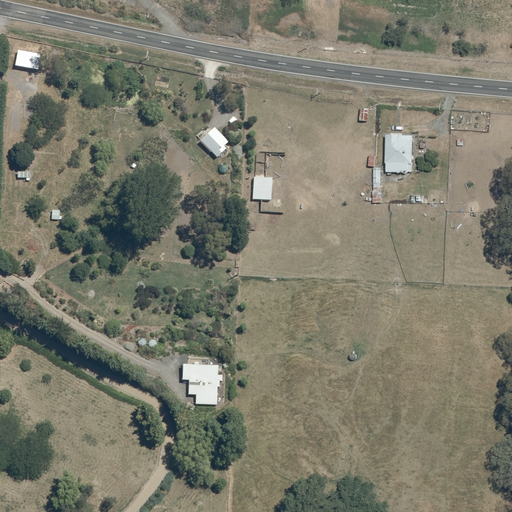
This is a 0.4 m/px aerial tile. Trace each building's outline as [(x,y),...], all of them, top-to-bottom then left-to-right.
[(42,53),(19,49),(16,65),(39,69),(42,53)] [(369,108),(361,107),(360,119),(368,120),(369,108)] [(229,141),(216,127),(207,134),(203,130),(198,135),(218,157),(226,149),(224,146),(229,141)] [(414,134),(388,133),(386,171),(412,172),(414,134)] [(376,165),(375,154),(367,154),(368,165),(376,165)] [(382,202),(381,167),(373,167),(373,202),(382,202)] [(273,177),(254,176),(253,198),(272,199),(273,177)] [(217,404),(219,365),(184,363),(184,379),(190,379),(190,394),(197,394),(197,403),(217,404)]
